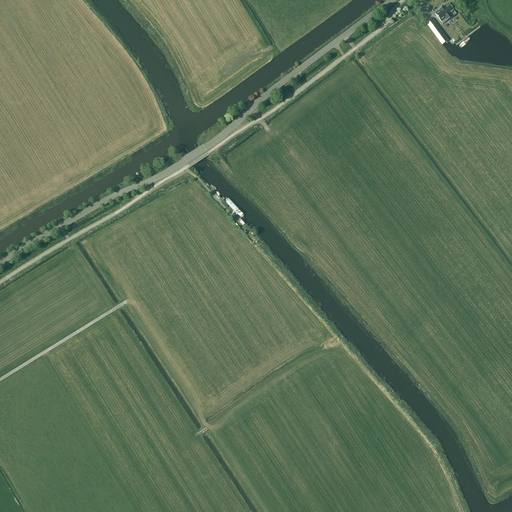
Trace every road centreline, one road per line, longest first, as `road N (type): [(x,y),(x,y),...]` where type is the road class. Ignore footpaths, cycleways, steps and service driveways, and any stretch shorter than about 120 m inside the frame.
road 1 (tertiary): [(0,262),(204,148),(391,0)]
road 2 (track): [(0,377),(125,301)]
